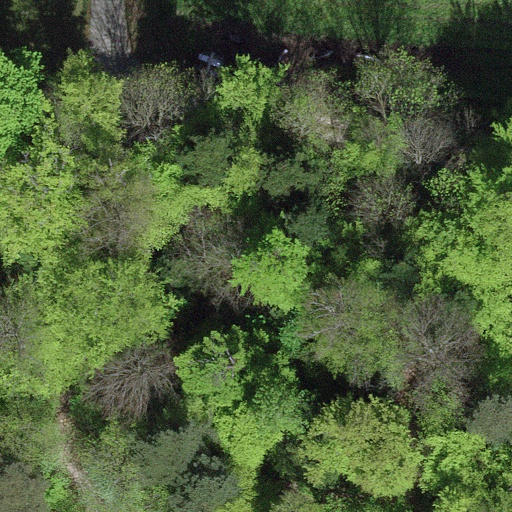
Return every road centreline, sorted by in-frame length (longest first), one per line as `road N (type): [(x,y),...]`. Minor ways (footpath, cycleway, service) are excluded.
road 1 (track): [(110,90),(108,177),(65,403),(65,458),(113,511)]
road 2 (track): [(110,90),(511,169)]
road 3 (track): [(0,135),(38,129),(110,90)]
